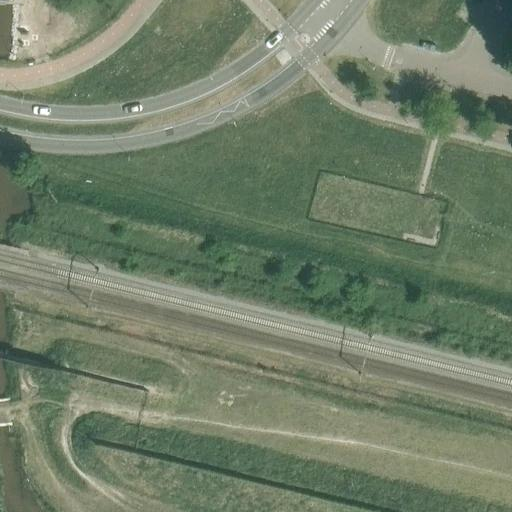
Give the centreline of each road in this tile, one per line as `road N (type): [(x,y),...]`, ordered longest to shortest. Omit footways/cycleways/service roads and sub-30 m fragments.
road 1 (tertiary): [(0,139),(96,147),(143,143),(211,122),(264,94),(335,31)]
road 2 (tertiary): [(309,9),(246,69),(194,97),(130,115),(52,119),(0,108)]
road 3 (residential): [(466,78),(356,49),(335,31)]
